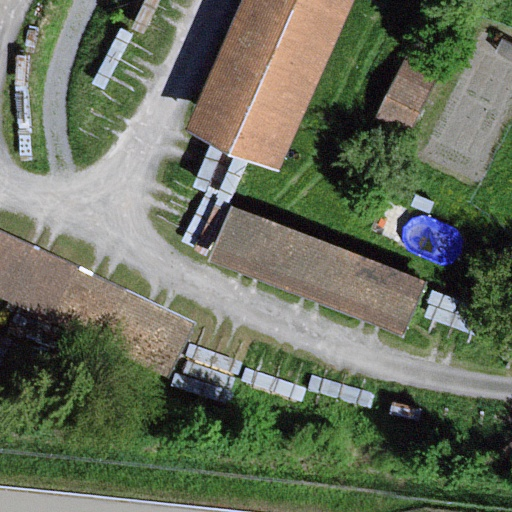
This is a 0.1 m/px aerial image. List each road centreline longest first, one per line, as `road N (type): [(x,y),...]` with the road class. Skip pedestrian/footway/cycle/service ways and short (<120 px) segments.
road 1 (track): [(101,245),(214,0)]
road 2 (track): [(0,173),(101,245)]
